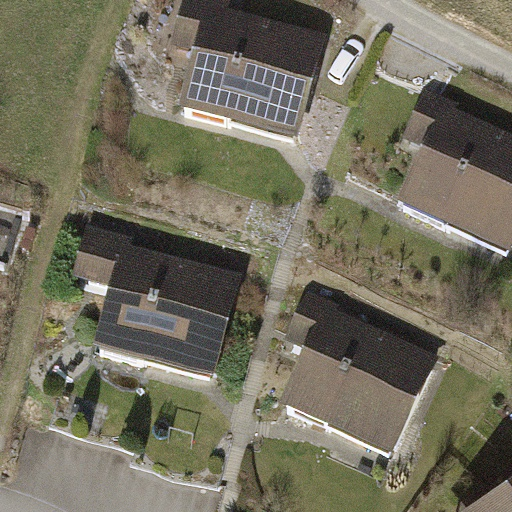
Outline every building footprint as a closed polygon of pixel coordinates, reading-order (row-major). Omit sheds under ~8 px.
[(231,0),(184,0),(171,49),(195,56),(178,119),(299,152),(330,41),(228,13),(231,0)] [(460,109),(425,93),(400,147),(424,158),(398,215),(511,268),(511,267),(511,141),(456,116),(460,109)] [(133,243),(87,232),(72,287),(106,296),(90,360),(216,393),(245,282),(130,252),(133,243)] [(340,311),(306,296),(278,356),(303,367),(280,415),(393,468),(441,365),(337,317),(340,311)] [(511,511),(511,467),(453,511),(511,511)]
